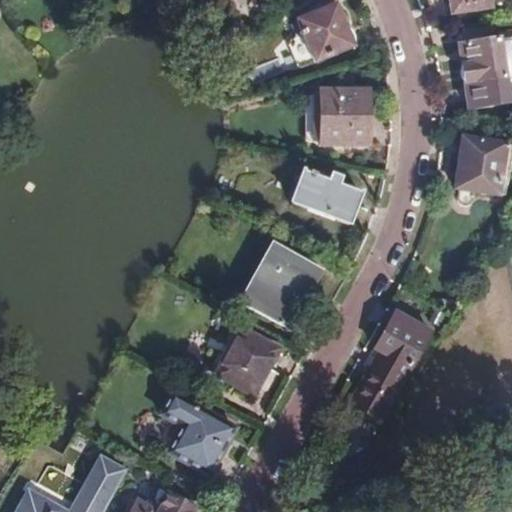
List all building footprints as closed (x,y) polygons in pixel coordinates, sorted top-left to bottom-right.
[(484,0),(446,0),(449,14),(486,9),(484,0)] [(330,7),(293,24),(310,64),(348,48),(330,7)] [(511,39),(455,46),(461,86),(499,82),(501,90),(511,88),(511,39)] [(314,95),(314,146),(314,148),(364,149),(364,92),(314,93),(314,95)] [(300,143),(314,146),(314,95),(301,99),(300,143)] [(459,141),(450,192),(453,192),(453,199),(453,202),(454,205),(455,207),(458,208),(461,209),(462,209),(464,208),(466,206),(467,204),(468,202),(469,195),(497,198),(499,182),(496,181),(501,147),(459,141)] [(332,198),(337,186),(339,179),(327,175),(324,182),(314,177),(315,174),(307,170),(305,174),(301,173),(288,206),(344,228),(353,205),(332,198)] [(357,193),(337,186),(332,198),(353,205),(357,193)] [(227,299),(234,303),(267,243),(261,239),(227,299)] [(267,243),(234,303),(283,331),(316,272),(267,243)] [(364,366),(343,403),(376,420),(396,384),(389,379),(398,363),(406,366),(425,332),(388,312),(369,346),(376,350),(367,368),(364,366)] [(223,350),(210,375),(247,395),(273,351),(227,325),(215,346),(223,350)] [(201,370),(210,375),(223,350),(215,346),(201,370)] [(166,424),(152,449),(202,477),(215,455),(228,432),(168,397),(156,418),(166,424)] [(141,443),(152,449),(166,424),(156,418),(141,443)] [(97,511),(118,476),(109,471),(115,459),(108,455),(101,466),(95,463),(67,511),(42,511),(39,510),(42,504),(23,494),(13,511),(97,511)] [(215,455),(202,477),(209,480),(221,458),(215,455)] [(149,511),(133,502),(127,511),(188,511),(190,510),(161,494),(150,511),(149,511)]
